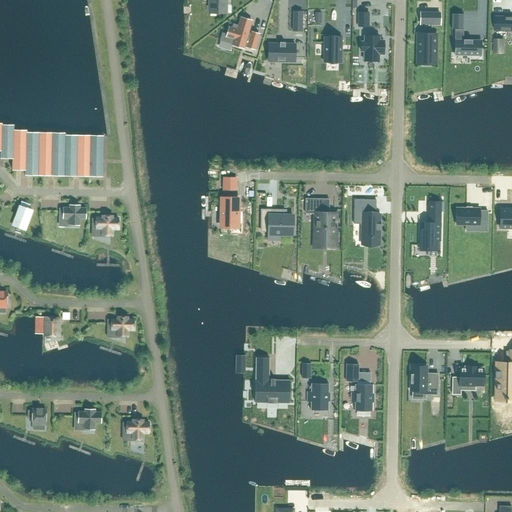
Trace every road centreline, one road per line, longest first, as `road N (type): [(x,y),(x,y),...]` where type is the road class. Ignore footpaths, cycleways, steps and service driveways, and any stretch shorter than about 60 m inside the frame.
road 1 (residential): [(399,0),(396,178)]
road 2 (residential): [(396,178),(393,343)]
road 3 (residential): [(393,343),(390,504)]
road 4 (residential): [(255,175),(396,178)]
